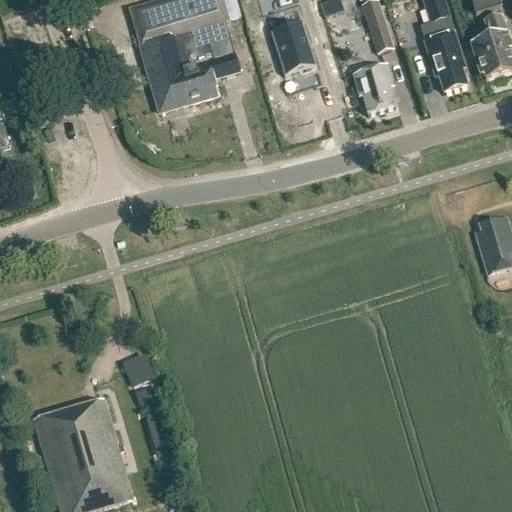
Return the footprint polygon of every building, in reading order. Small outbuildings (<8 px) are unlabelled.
[(180,0),(130,15),(145,66),(229,42),(225,28),(229,27),(221,0),(180,0)] [(343,0),(336,0),(324,4),(329,18),(348,12),(343,0)] [(421,0),(430,28),(430,29),(450,23),(443,0),(421,0)] [(501,14),(496,0),(469,0),(476,22),(483,19),(485,26),(484,27),(489,44),(471,49),(481,82),(484,81),(486,86),(511,77),(511,55),(500,14),(501,14)] [(378,59),(393,54),(377,6),(362,11),(378,59)] [(450,23),(430,29),(430,28),(420,31),(425,47),(424,47),(435,81),(439,82),(444,98),(467,91),(462,74),(465,73),(454,38),(450,23)] [(273,39),(287,82),(317,74),(303,30),(273,39)] [(229,42),(145,66),(160,118),(218,102),(213,83),(242,75),(233,44),(230,45),(229,42)] [(393,93),(387,70),(353,81),(360,103),(363,102),(368,121),(396,113),(390,94),(393,93)] [(0,169),(3,168),(0,159),(0,154),(11,152),(4,129),(0,129),(0,169)] [(488,281),(511,273),(511,242),(507,224),(499,226),(480,231),(482,238),(476,240),(488,281)] [(112,511),(133,506),(104,406),(34,427),(59,511),(112,511)] [(147,421),(152,443),(165,440),(159,418),(147,421)]
